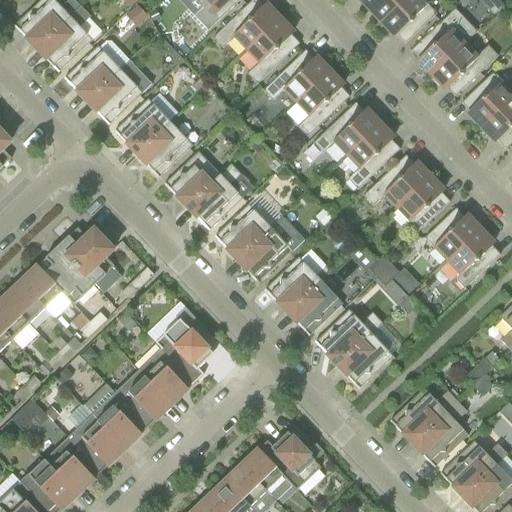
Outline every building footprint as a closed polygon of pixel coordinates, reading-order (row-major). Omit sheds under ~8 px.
[(24,36),(37,49),(80,8),(73,0),(68,0),(60,8),(51,0),(41,0),(13,27),(23,37),(24,36)] [(135,0),(121,0),(129,9),(137,2),(135,0)] [(207,32),(218,22),(240,0),(196,0),(204,8),(194,17),(207,32)] [(246,51),(279,19),(266,5),(263,8),(256,0),(253,0),(212,39),(222,49),(233,39),(246,51)] [(361,0),(369,8),(366,10),(380,24),(405,0),(361,0)] [(421,0),(405,0),(380,24),(393,38),(396,36),(404,45),(436,15),(421,0)] [(137,6),(126,16),(135,28),(147,17),(137,6)] [(58,74),(92,42),(79,28),(90,18),(80,8),(37,49),(50,63),(48,64),(58,74)] [(475,34),(453,11),(410,51),(419,61),(417,63),(430,77),(464,44),(475,34)] [(156,12),(148,15),(152,23),(159,19),(156,12)] [(279,19),(246,51),(258,64),(247,75),(257,85),(299,45),(290,36),(293,33),(279,19)] [(176,67),(182,61),(161,39),(160,55),(172,55),(172,67),(176,67)] [(97,48),(63,80),(73,90),(74,88),(87,102),(129,62),(111,43),(105,43),(98,49),(97,48)] [(464,44),(430,77),(443,91),(446,89),(455,98),(497,57),(487,47),(476,57),(464,44)] [(296,104),(329,72),(316,58),(314,60),(305,51),(263,92),(272,102),(283,91),(296,104)] [(100,115),(98,117),(108,127),(151,85),(129,62),(87,102),(100,115)] [(329,72),(296,104),(308,117),(297,128),(307,138),(349,98),(340,89),(343,86),(329,72)] [(480,130),(511,99),(511,95),(492,74),(461,104),(469,113),(467,116),(480,130)] [(199,96),(208,88),(199,79),(191,87),(199,96)] [(208,88),(199,96),(207,104),(216,96),(208,88)] [(511,99),(480,130),(494,144),(496,141),(505,151),(511,143),(511,99)] [(113,133),(123,143),(124,141),(137,155),(170,124),(147,100),(113,133)] [(346,157),(380,125),(366,111),(364,113),(355,104),(313,144),(323,155),(334,144),(346,157)] [(137,155),(136,156),(158,180),(192,147),(170,124),(137,155)] [(393,139),(380,125),(346,157),(358,170),(347,180),(357,191),(399,150),(390,141),(393,139)] [(0,169),(11,159),(1,149),(9,142),(0,132),(0,169)] [(257,144),(251,149),(257,156),(262,151),(257,144)] [(198,153),(164,186),(173,195),(186,209),(187,207),(220,177),(219,176),(198,153)] [(396,210),(430,178),(416,164),(414,166),(405,157),(363,197),(372,207),(384,197),(396,210)] [(187,207),(186,209),(199,222),(208,232),(242,200),(229,187),(240,176),(231,166),(230,166),(219,176),(220,177),(187,207)] [(282,169),(275,177),(279,182),(286,182),(290,177),(282,169)] [(430,178),(396,210),(418,233),(449,203),(441,194),(443,192),(430,178)] [(248,206),(214,238),(223,248),(236,262),(237,260),(270,229),(248,206)] [(446,263),(480,230),(466,216),(464,219),(455,210),(424,240),(446,263)] [(237,260),(236,262),(249,275),(258,285),(304,242),(282,218),(270,229),(237,260)] [(332,222),(323,231),(328,236),(336,236),(341,231),(332,222)] [(77,229),(36,268),(61,294),(72,306),(114,267),(105,259),(113,251),(94,232),(87,239),(77,229)] [(493,244),(480,230),(446,263),(458,276),(456,278),(456,283),(463,290),(499,256),(491,247),(493,244)] [(383,272),(390,265),(382,257),(375,264),(383,272)] [(298,258),(264,291),(273,301),(286,314),(288,313),(320,282),(318,280),(299,260),(298,258)] [(383,272),(375,264),(368,270),(376,279),(383,272)] [(399,274),(390,265),(383,272),(391,281),(393,280),(399,274)] [(61,294),(36,268),(19,284),(44,310),(61,294)] [(147,269),(137,278),(144,285),(153,276),(147,269)] [(399,274),(393,280),(408,296),(417,287),(402,271),(399,274)] [(391,281),(383,272),(376,279),(384,288),(391,282),(391,281)] [(144,285),(137,278),(129,286),(135,293),(144,285)] [(288,313),(286,314),(299,328),(308,338),(309,337),(342,305),(320,282),(288,313)] [(384,288),(381,291),(397,308),(407,299),(391,282),(384,288)] [(44,310),(19,284),(3,300),(28,326),(44,310)] [(135,293),(129,286),(121,294),(127,301),(135,293)] [(407,317),(417,308),(408,299),(399,308),(407,317)] [(28,326),(3,300),(0,302),(0,329),(11,341),(28,326)] [(511,349),(511,305),(499,319),(511,331),(500,342),(510,352),(511,349)] [(178,322),(154,344),(160,350),(194,384),(203,376),(198,370),(213,356),(203,345),(211,338),(202,328),(184,310),(175,319),(178,322)] [(315,343),(314,344),(323,354),(336,367),(338,366),(370,335),(371,335),(381,326),(382,325),(381,324),(372,314),(361,325),(348,311),(315,343)] [(90,323),(89,324),(80,314),(71,323),(87,339),(96,330),(90,323)] [(90,323),(96,330),(106,321),(99,314),(90,323)] [(124,314),(117,321),(129,333),(136,326),(124,314)] [(419,321),(419,327),(424,332),(432,324),(424,316),(419,321)] [(0,352),(11,341),(0,329),(0,352)] [(338,366),(336,367),(349,381),(358,391),(392,358),(390,356),(371,335),(370,335),(338,366)] [(73,352),(66,346),(58,338),(49,347),(57,355),(63,362),(73,352)] [(89,348),(79,357),(88,366),(98,357),(89,348)] [(194,384),(160,350),(137,372),(170,407),(194,384)] [(63,362),(57,355),(47,364),(54,371),(63,362)] [(483,361),(475,369),(483,377),(491,369),(483,361)] [(65,369),(55,379),(62,386),(72,376),(65,369)] [(483,377),(475,369),(466,377),(473,386),(483,377)] [(137,372),(114,394),(147,429),(170,407),(137,372)] [(33,377),(24,386),(30,393),(40,384),(33,377)] [(473,386),(472,387),(477,393),(486,394),(493,388),(483,377),(473,386)] [(30,393),(24,386),(14,396),(20,402),(30,393)] [(147,429),(114,394),(105,386),(82,408),(90,417),(123,452),(147,429)] [(423,390),(389,423),(411,446),(456,403),(447,393),(436,403),(423,390)] [(21,431),(41,412),(30,401),(10,420),(21,431)] [(456,403),(411,446),(434,469),(468,437),(455,424),(466,413),(456,403)] [(511,407),(508,403),(498,412),(511,426),(511,424),(511,407)] [(50,408),(44,414),(53,423),(59,417),(50,408)] [(90,417),(67,439),(100,474),(123,452),(90,417)] [(267,442),(257,451),(296,492),(320,469),(313,462),(306,454),(287,434),(272,448),(267,442)] [(100,474),(67,439),(43,461),(77,496),(100,474)] [(461,499),(506,456),(497,446),(486,456),(473,443),(439,475),(461,499)] [(314,446),(306,454),(313,462),(322,454),(314,446)] [(296,492),(257,451),(241,467),(275,503),(291,487),(296,492)] [(511,461),(506,456),(461,499),(474,511),(493,511),(511,494),(511,461)] [(59,511),(77,496),(43,461),(20,484),(46,511),(59,511)] [(241,467),(224,483),(249,509),(265,494),(266,493),(241,467)] [(224,483),(208,498),(220,511),(251,511),(249,509),(224,483)] [(46,511),(20,484),(0,502),(0,510),(1,511),(46,511)] [(220,511),(208,498),(193,511),(220,511)]
